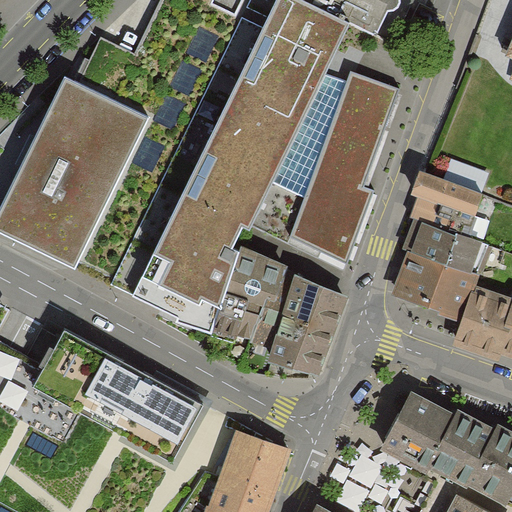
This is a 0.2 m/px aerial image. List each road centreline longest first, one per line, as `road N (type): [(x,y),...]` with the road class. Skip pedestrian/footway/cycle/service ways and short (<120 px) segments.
road 1 (unknown): [(264,0),(309,23),(325,48),(318,100),(266,181),(249,187),(191,176),(146,145),(139,89),(161,43)]
road 2 (tertiary): [(319,434),(0,260)]
road 3 (residential): [(357,331),(473,0)]
road 4 (unknown): [(9,349),(114,430),(132,454),(124,511)]
road 5 (tertiary): [(511,393),(357,331)]
